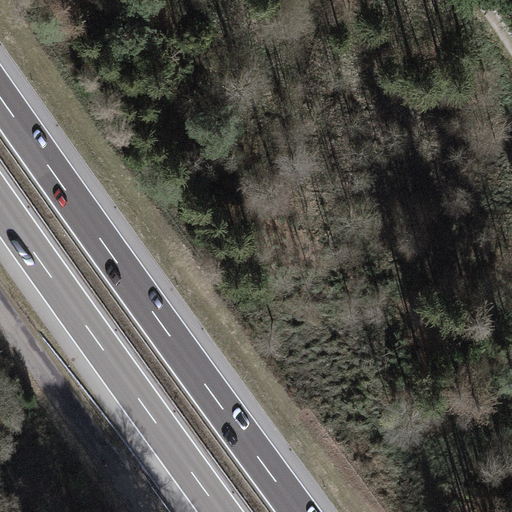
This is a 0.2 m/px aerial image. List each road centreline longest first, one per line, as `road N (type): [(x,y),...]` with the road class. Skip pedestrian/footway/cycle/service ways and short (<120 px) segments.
road 1 (motorway): [(299,511),(0,94)]
road 2 (motorway): [(0,202),(220,511)]
road 3 (unclassified): [(0,301),(151,511)]
